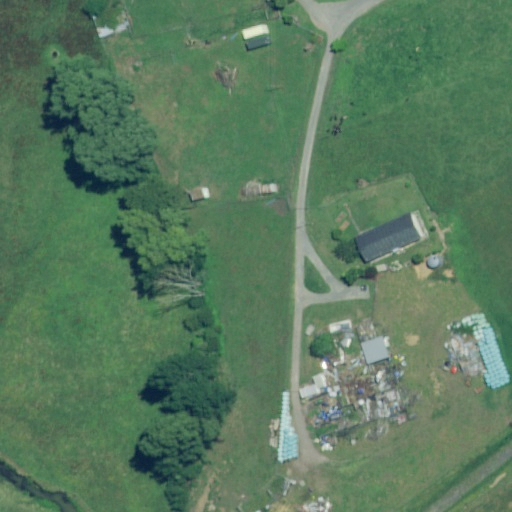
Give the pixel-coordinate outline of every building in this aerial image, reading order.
[(117,0),(100,0),(91,3),(103,40),(128,31),(117,0)] [(195,192),(200,205),(215,200),(213,196),(222,193),(223,196),(231,194),(226,181),(195,192)] [(350,195),(347,183),(326,190),(329,202),(350,195)] [(279,194),(277,184),(262,187),(264,197),(279,194)] [(429,240),(418,214),(361,239),(372,264),(429,240)] [(455,372),(461,370),(465,381),(501,369),(496,355),(489,357),(479,327),(464,332),(451,336),(452,341),(446,343),(455,372)] [(392,359),(386,339),(364,346),(370,366),(392,359)] [(330,388),(325,376),(317,379),(320,385),(304,392),(310,406),(326,400),(322,391),(330,388)]
